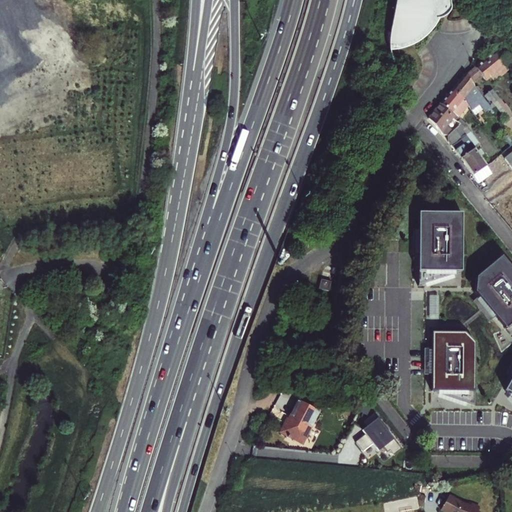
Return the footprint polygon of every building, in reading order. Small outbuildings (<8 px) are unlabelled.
[(395,0),(389,31),(387,31),(389,48),(399,47),(405,45),(412,43),(417,39),(424,33),(430,27),(432,25),(437,17),(438,18),(441,16),(445,12),(448,6),(451,8),(450,1),(450,0),(395,0)] [(511,62),(500,48),(466,74),(477,88),(498,72),(501,76),(511,68),(511,62)] [(466,74),(452,90),(463,99),(468,106),(472,110),(482,99),(480,97),(482,95),(477,88),(466,74)] [(494,89),(485,96),(492,105),(494,103),(506,120),(511,116),(511,110),(506,103),(504,104),(494,89)] [(452,90),(440,104),(455,116),(453,119),(456,120),(455,123),(465,134),(474,147),(479,143),(469,128),(469,125),(459,117),(468,106),(463,99),(452,90)] [(455,116),(440,104),(428,117),(444,136),(448,135),(448,142),(450,145),(465,134),(455,123),(456,120),(453,119),(455,116)] [(465,134),(450,145),(472,176),(487,166),(474,147),(465,134)] [(461,214),(416,213),(417,272),(460,272),(461,214)] [(511,324),(511,268),(503,258),(479,276),(476,293),(507,329),(511,324)] [(331,282),(321,279),(319,288),(328,291),(331,282)] [(462,333),(432,334),(431,391),(473,391),(475,344),(462,333)] [(320,411),(298,400),(286,422),(285,421),(280,431),(303,444),(320,411)] [(393,439),(377,419),(361,431),(377,451),(393,439)] [(395,464),(395,470),(421,473),(418,467),(395,464)] [(446,497),(438,511),(439,511),(475,511),(477,507),(468,505),(468,507),(458,503),(446,497)]
